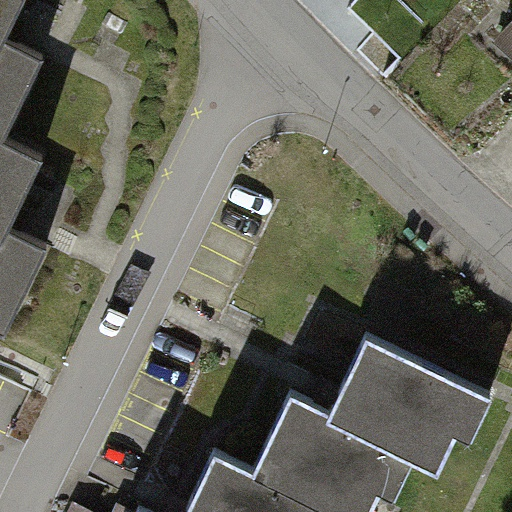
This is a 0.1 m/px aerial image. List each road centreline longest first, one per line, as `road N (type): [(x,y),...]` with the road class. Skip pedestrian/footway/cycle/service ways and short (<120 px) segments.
road 1 (residential): [(272,57),(17,511)]
road 2 (residential): [(511,252),(272,57)]
